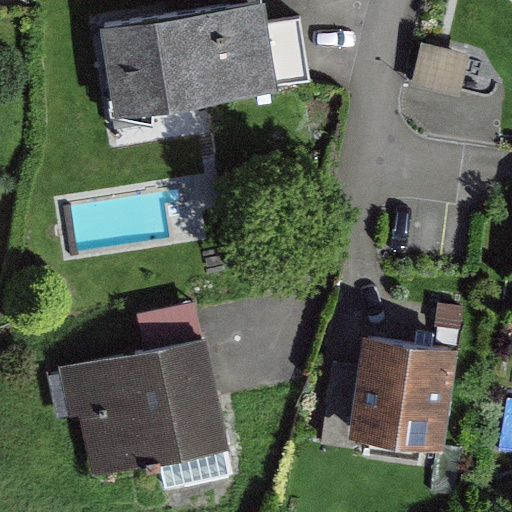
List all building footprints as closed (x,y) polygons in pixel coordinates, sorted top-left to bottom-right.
[(511,0),(479,0),(477,11),(511,16),(511,0)] [(248,30),(81,53),(93,149),(262,122),(293,109),(285,48),(251,54),(248,30)] [(191,240),(186,191),(79,202),(83,250),(191,240)] [(441,379),(346,365),(332,468),(428,482),(441,379)] [(188,369),(41,398),(53,445),(64,450),(74,502),(212,479),(188,369)]
